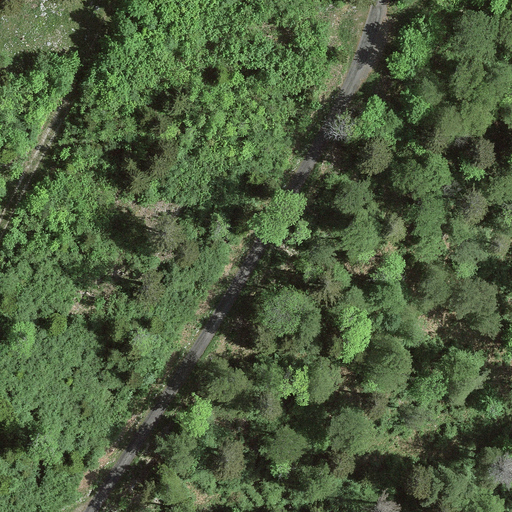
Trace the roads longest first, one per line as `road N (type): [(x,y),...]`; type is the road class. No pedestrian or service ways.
road 1 (unclassified): [(94,511),(307,168),(361,62),(377,0)]
road 2 (track): [(120,0),(0,232)]
